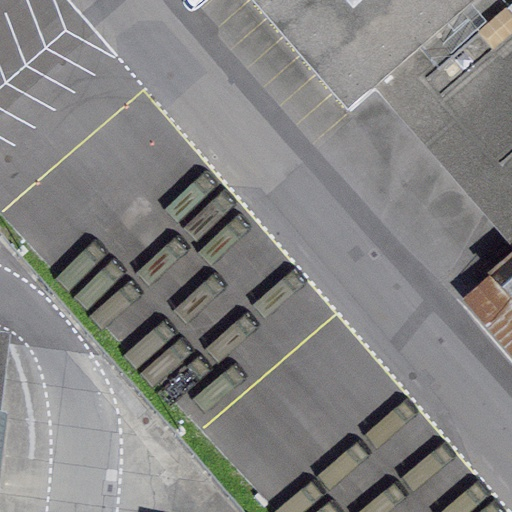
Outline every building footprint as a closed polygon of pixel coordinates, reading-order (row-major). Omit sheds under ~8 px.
[(478,0),(253,0),(350,111),(408,61),(478,0)] [(511,21),(493,0),(478,0),(408,61),(511,182),(511,21)] [(0,222),(251,511),(317,511),(417,426),(209,187),(131,255),(54,165),(0,211),(0,222)] [(80,184),(121,231),(132,221),(91,174),(80,184)] [(511,259),(491,277),(511,301),(511,259)] [(488,511),(453,471),(406,511),(488,511)]
